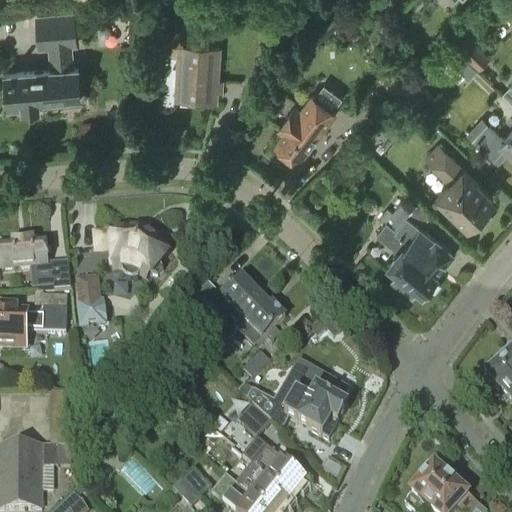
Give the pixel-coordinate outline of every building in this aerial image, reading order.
[(356,10),(347,0),(346,0),(309,31),(305,48),(308,52),(356,10)] [(51,70),(5,74),(8,108),(23,106),(23,109),(38,107),(37,100),(80,96),(77,68),(72,68),(70,45),(75,45),(73,14),(36,17),(39,48),(49,47),(51,70)] [(216,101),(218,81),(220,48),(182,46),(183,42),(179,42),(180,33),(158,32),(156,55),(177,56),(175,99),(181,99),(181,104),(193,105),(194,100),(216,101)] [(455,47),(478,69),(488,58),(465,37),(455,47)] [(476,71),(453,49),(443,60),(465,82),(476,71)] [(406,64),(405,65),(386,84),(400,97),(419,77),(406,64)] [(404,95),(419,109),(434,95),(419,80),(404,95)] [(419,109),(404,95),(388,110),(403,125),(419,109)] [(308,97),(297,111),(294,109),(279,128),(285,132),(275,145),(280,149),(277,152),(290,161),(293,158),(297,161),(332,115),(308,97)] [(511,155),(511,130),(503,140),(482,120),(468,135),(497,163),(508,152),(511,155)] [(462,169),(438,145),(426,158),(449,181),(437,194),(467,223),(475,230),(491,214),(483,207),(492,197),(463,168),(462,169)] [(406,216),(416,204),(407,196),(376,234),(398,252),(388,264),(395,269),(392,273),(392,276),(411,291),(413,290),(418,285),(423,289),(452,253),(406,216)] [(160,267),(170,254),(153,239),(153,237),(150,237),(147,234),(146,231),(95,236),(97,253),(110,251),(112,272),(122,271),(122,277),(125,279),(131,281),(136,281),(140,277),(147,283),(151,278),(157,280),(162,273),(160,267)] [(0,271),(47,267),(45,243),(31,244),(31,242),(13,244),(13,246),(0,247),(0,271)] [(70,292),(68,266),(51,268),(54,293),(70,292)] [(237,326),(262,301),(242,280),(222,300),(215,293),(207,286),(190,302),(199,312),(204,306),(222,324),(228,318),(237,326)] [(102,282),(73,285),(72,285),(75,309),(104,307),(102,282)] [(34,310),(25,314),(16,314),(16,310),(0,309),(0,350),(24,351),(25,333),(66,335),(67,298),(43,297),(43,294),(34,294),(34,310)] [(270,309),(262,301),(237,326),(246,335),(250,331),(261,343),(285,320),(272,307),(270,309)] [(313,336),(309,332),(303,337),(307,342),(313,336)] [(269,364),(261,356),(260,355),(242,372),(251,381),(269,364)] [(511,357),(500,368),(496,364),(484,375),(488,380),(486,381),(511,410),(511,357)] [(239,396),(252,407),(271,425),(281,434),(288,420),(329,443),(348,410),(342,407),(349,396),(322,381),(323,379),(296,364),(273,405),(244,388),(239,396)] [(49,408),(81,408),(82,403),(81,394),(48,394),(49,408)] [(271,425),(252,407),(247,413),(237,424),(257,442),(267,430),(271,425)] [(77,421),(81,408),(49,408),(49,421),(77,421)] [(74,434),(77,421),(49,421),(49,434),(74,434)] [(71,448),(74,434),(49,434),(49,448),(57,448),(71,448)] [(57,448),(49,448),(40,448),(0,449),(0,511),(41,511),(41,469),(57,469),(57,448)] [(252,466),(293,499),(295,496),(298,499),(306,489),(303,487),(307,482),(266,449),(252,466)] [(336,482),(342,471),(331,465),(325,475),(336,482)] [(482,511),(468,499),(469,499),(434,468),(433,469),(428,465),(418,476),(423,481),(409,496),(410,497),(408,499),(404,508),(408,511),(482,511)] [(252,466),(235,486),(267,511),(287,511),(294,504),(291,502),(293,499),(252,466)] [(182,481),(200,500),(211,491),(192,472),(182,481)] [(267,511),(235,486),(225,478),(210,496),(229,511),(267,511)] [(200,500),(182,481),(172,491),(190,510),(200,500)]
